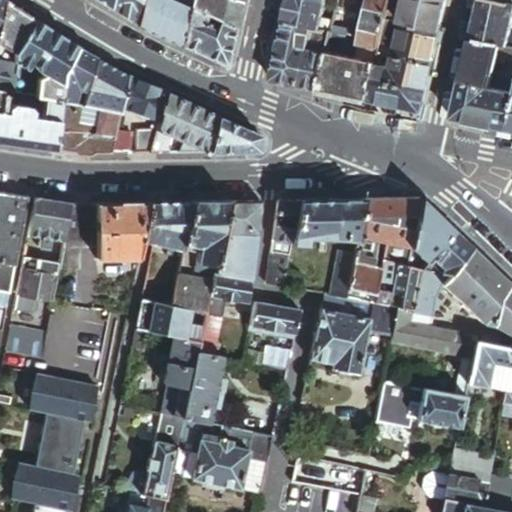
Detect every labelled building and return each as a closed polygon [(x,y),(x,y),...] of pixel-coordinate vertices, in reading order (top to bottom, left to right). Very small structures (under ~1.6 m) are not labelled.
[(51,31),(3,0),(0,17),(0,45),(15,54),(26,37),(41,47),(51,31)] [(100,0),(111,6),(111,7),(138,23),(142,0),(100,0)] [(142,0),(138,23),(181,44),(190,6),(191,0),(142,0)] [(235,26),(240,0),(191,0),(190,6),(205,13),(206,5),(214,8),(212,16),(235,26)] [(325,18),(329,1),(325,0),(291,0),(273,81),(300,86),(315,26),(322,28),(325,18)] [(341,0),(341,4),(337,20),(336,21),(356,25),(361,0),(341,0)] [(391,0),(367,0),(357,44),(364,46),(361,60),(377,63),(381,49),(382,44),(387,20),(391,3),(391,0)] [(441,32),(447,0),(405,0),(400,23),(441,32)] [(511,29),(511,1),(503,0),(482,0),(474,38),(501,44),(508,45),(511,30),(511,29)] [(331,19),(337,20),(341,4),(335,2),(331,19)] [(399,5),(391,3),(387,20),(395,22),(399,5)] [(205,13),(190,6),(181,44),(226,65),(235,26),(212,16),(205,13)] [(322,28),(334,31),(336,21),(337,20),(331,19),(325,18),(322,28)] [(395,22),(387,20),(382,44),(395,46),(394,52),(434,61),(441,32),(400,23),(395,22)] [(377,66),(377,63),(361,60),(341,55),(345,37),(352,38),(356,25),(336,21),(334,31),(321,91),(369,101),(377,66)] [(300,86),(321,91),(334,31),(322,28),(315,26),(300,86)] [(77,46),(51,31),(41,47),(31,63),(39,72),(64,80),(65,70),(77,46)] [(31,63),(41,47),(26,37),(15,54),(14,65),(14,72),(25,77),(26,72),(28,68),(31,63)] [(496,60),(501,44),(474,38),(456,119),(509,129),(511,115),(511,59),(507,80),(504,91),(496,89),(489,88),(491,83),(496,60)] [(511,46),(508,45),(501,44),(496,60),(502,62),(503,57),(511,59),(511,46)] [(0,45),(0,59),(14,65),(15,54),(0,45)] [(96,57),(77,46),(65,70),(64,80),(61,98),(62,99),(76,102),(80,89),(88,91),(96,57)] [(390,69),(377,66),(369,101),(423,112),(434,61),(394,52),(390,69)] [(127,74),(96,57),(88,91),(85,104),(118,112),(119,107),(127,74)] [(0,89),(3,90),(13,91),(14,72),(14,65),(0,59),(0,89)] [(25,77),(14,72),(13,91),(23,93),(25,77)] [(61,98),(64,80),(39,72),(38,95),(47,96),(61,98)] [(168,90),(127,74),(119,107),(160,118),(167,93),(168,90)] [(497,85),(496,89),(504,91),(507,80),(502,79),(497,85)] [(3,90),(0,89),(0,140),(55,148),(61,98),(47,96),(44,117),(34,116),(34,110),(30,106),(15,104),(10,106),(9,108),(9,112),(0,111),(1,104),(3,90)] [(218,115),(167,93),(160,118),(157,126),(157,128),(175,136),(180,138),(184,140),(209,151),(218,115)] [(62,99),(61,98),(55,148),(86,152),(109,152),(115,128),(117,120),(118,112),(85,104),(76,102),(62,99)] [(10,105),(1,104),(0,111),(9,112),(9,108),(10,106),(10,105)] [(261,135),(218,115),(209,151),(258,150),(261,135)] [(150,152),(157,128),(157,126),(138,128),(137,152),(150,152)] [(109,152),(127,152),(131,133),(120,130),(115,128),(109,152)] [(175,136),(157,128),(150,152),(168,152),(170,147),(173,141),(175,136)] [(180,151),(209,151),(184,140),(180,151)] [(0,191),(0,331),(1,332),(28,196),(0,191)] [(67,220),(70,203),(35,197),(28,235),(40,238),(38,249),(49,251),(50,240),(63,242),(64,238),(67,220)] [(420,199),(396,200),(390,222),(393,223),(389,243),(407,248),(420,199)] [(453,232),(420,199),(407,248),(424,261),(427,257),(453,232)] [(359,236),(366,200),(301,201),(293,239),(298,239),(306,239),(358,239),(359,236)] [(385,220),(390,200),(366,200),(359,236),(379,241),(384,221),(385,220)] [(390,222),(396,200),(390,200),(385,220),(384,221),(379,241),(389,243),(393,223),(390,222)] [(231,202),(225,233),(258,234),(262,201),(231,202)] [(293,239),(301,201),(278,202),(273,240),(292,243),(293,239)] [(218,265),(225,233),(231,202),(194,203),(185,243),(201,247),(198,261),(218,265)] [(80,203),(78,203),(75,220),(67,220),(64,238),(78,238),(80,203)] [(75,220),(78,203),(70,203),(67,220),(75,220)] [(78,238),(78,246),(96,246),(95,203),(80,203),(78,238)] [(150,203),(95,203),(96,246),(96,259),(138,258),(142,243),(150,203)] [(142,243),(153,245),(158,221),(160,219),(163,203),(150,203),(142,243)] [(185,243),(194,203),(163,203),(160,219),(158,221),(153,245),(184,251),(185,243)] [(470,249),(453,232),(427,257),(438,268),(435,271),(449,274),(471,249),(470,249)] [(258,234),(225,233),(218,265),(216,273),(252,281),(258,234)] [(376,254),(379,241),(359,236),(358,239),(356,250),(376,254)] [(59,265),(58,268),(77,268),(78,246),(78,238),(64,238),(63,242),(59,265)] [(292,243),(273,240),(268,284),(283,287),(286,272),(292,243)] [(508,285),(471,249),(449,274),(441,284),(482,323),(491,325),(497,301),(508,286),(508,285)] [(328,295),(346,298),(355,253),(339,250),(328,295)] [(346,298),(366,301),(368,292),(374,266),(376,254),(356,250),(355,253),(346,298)] [(427,257),(424,261),(417,267),(435,271),(438,268),(427,257)] [(58,268),(59,265),(23,258),(16,294),(39,298),(52,301),(58,268)] [(393,291),(398,263),(383,259),(381,268),(376,288),(393,291)] [(216,273),(218,265),(198,261),(196,271),(216,275),(216,273)] [(417,267),(398,263),(393,291),(399,293),(397,306),(410,309),(417,267)] [(368,292),(375,293),(376,288),(381,268),(374,266),(368,292)] [(435,271),(417,267),(410,309),(411,309),(411,311),(429,315),(431,296),(441,284),(449,274),(435,271)] [(283,287),(298,290),(301,275),(286,272),(283,287)] [(249,301),(252,281),(216,273),(216,275),(214,281),(211,295),(221,296),(249,301)] [(211,295),(214,281),(178,274),(175,292),(172,304),(208,311),(211,295)] [(511,289),(508,286),(497,301),(491,325),(511,335),(511,341),(508,348),(511,348),(511,289)] [(373,302),(397,306),(399,293),(393,291),(376,288),(375,293),(373,302)] [(158,289),(156,301),(172,304),(175,292),(158,289)] [(366,301),(373,302),(375,293),(368,292),(366,301)] [(16,294),(14,304),(37,309),(39,298),(16,294)] [(370,319),(373,302),(366,301),(346,298),(328,295),(324,294),(321,308),(370,319)] [(221,296),(211,295),(208,311),(207,314),(213,315),(214,315),(217,314),(221,296)] [(142,299),(136,330),(147,332),(175,337),(201,342),(207,314),(208,311),(172,304),(156,301),(142,299)] [(300,310),(255,302),(250,326),(269,329),(295,333),(300,310)] [(392,333),(397,306),(373,302),(370,319),(368,328),(392,333)] [(411,309),(410,309),(397,306),(392,333),(390,342),(450,354),(454,336),(454,331),(436,327),(409,322),(411,311),(411,309)] [(368,328),(370,319),(321,308),(310,358),(331,363),(330,367),(358,374),(358,372),(364,346),(368,328)] [(411,311),(409,322),(436,327),(438,317),(429,315),(411,311)] [(213,315),(207,314),(201,342),(206,344),(213,315)] [(5,350),(27,354),(32,355),(37,330),(10,325),(5,350)] [(269,329),(250,326),(249,330),(268,334),(269,329)] [(147,332),(136,330),(133,346),(144,348),(147,332)] [(479,342),(491,344),(493,338),(481,336),(479,342)] [(191,388),(199,352),(201,342),(175,337),(171,358),(169,368),(166,383),(169,383),(186,387),(191,388)] [(472,358),(476,340),(458,337),(454,355),(472,358)] [(511,348),(508,348),(491,344),(479,342),(476,340),(472,358),(467,383),(486,387),(491,362),(507,366),(511,362),(511,348)] [(242,361),(244,351),(206,344),(201,342),(199,352),(223,357),(242,361)] [(265,346),(264,353),(262,364),(287,369),(291,351),(265,346)] [(383,378),(388,351),(364,346),(358,372),(383,378)] [(5,350),(3,360),(24,364),(27,354),(5,350)] [(264,353),(244,351),(242,361),(262,364),(264,353)] [(216,390),(223,357),(199,352),(191,388),(185,417),(204,422),(209,423),(212,406),(216,390)] [(169,368),(171,358),(163,355),(160,367),(162,367),(169,368)] [(511,362),(507,366),(491,362),(486,387),(506,390),(511,391),(511,362)] [(162,367),(153,411),(162,413),(169,383),(166,383),(169,368),(162,367)] [(64,511),(65,510),(70,511),(77,474),(72,473),(83,420),(88,421),(96,384),(37,373),(30,408),(46,412),(35,465),(19,461),(11,497),(34,502),(32,511),(64,511)] [(383,380),(374,423),(410,430),(412,418),(416,419),(419,407),(397,402),(399,393),(390,391),(392,382),(383,380)] [(401,384),(392,382),(390,391),(399,393),(401,384)] [(162,413),(179,416),(186,387),(169,383),(162,413)] [(419,407),(422,388),(401,384),(399,393),(397,402),(419,407)] [(185,417),(191,388),(186,387),(179,416),(185,417)] [(458,428),(464,397),(422,388),(419,407),(416,419),(458,428)] [(223,391),(216,390),(212,406),(219,408),(223,391)] [(125,405),(123,414),(135,417),(137,407),(125,405)] [(273,436),(278,414),(266,411),(249,416),(246,430),(253,432),(273,436)] [(178,447),(185,417),(179,416),(162,413),(156,442),(178,447)] [(201,439),(204,422),(185,417),(178,447),(177,449),(197,454),(201,439)] [(253,432),(246,430),(209,423),(204,422),(201,439),(249,450),(253,432)] [(269,455),(273,436),(253,432),(249,450),(249,451),(269,455)] [(249,451),(249,450),(201,439),(197,454),(191,479),(241,489),(249,451)] [(177,449),(178,447),(156,442),(154,442),(147,472),(143,495),(150,496),(166,500),(172,474),(177,449)] [(197,454),(177,449),(172,474),(191,479),(197,454)] [(487,483),(492,457),(454,449),(449,474),(449,475),(477,480),(487,483)] [(261,494),(269,455),(249,451),(241,489),(261,494)] [(356,511),(371,511),(379,472),(365,469),(356,511)] [(143,495),(147,472),(137,470),(131,474),(129,478),(127,491),(130,492),(141,494),(143,495)] [(444,500),(449,475),(433,471),(424,478),(422,490),(428,498),(444,501),(444,500)] [(483,507),(485,494),(475,491),(477,480),(449,475),(444,500),(482,507),(483,507)] [(485,494),(487,483),(477,480),(475,491),(485,494)] [(139,500),(141,494),(130,492),(128,496),(131,498),(139,500)] [(147,508),(150,496),(143,495),(141,494),(139,500),(138,506),(147,508)] [(163,511),(166,500),(150,496),(147,508),(138,506),(128,504),(126,511),(163,511)] [(482,507),(444,500),(444,501),(441,511),(506,511),(483,507),(482,507)]
